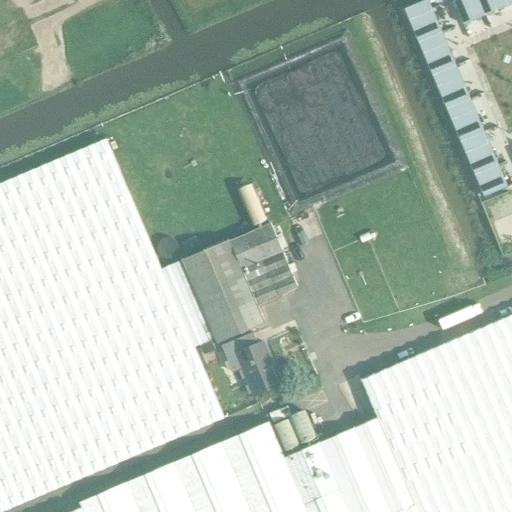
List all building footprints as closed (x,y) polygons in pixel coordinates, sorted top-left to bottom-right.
[(428,0),(426,0),(405,9),(419,42),(442,32),(428,0)] [(479,0),(456,0),(454,1),(464,25),(486,16),(479,0)] [(511,0),(479,0),(486,16),(511,4),(511,0)] [(442,32),(419,42),(433,75),(457,65),(442,32)] [(457,65),(433,75),(447,108),(471,98),(457,65)] [(471,98),(447,108),(461,142),(485,131),(471,98)] [(485,131),(461,142),(475,175),(499,165),(485,131)] [(0,511),(4,511),(130,459),(225,419),(221,409),(195,348),(201,345),(204,344),(211,341),(216,339),(218,343),(221,342),(232,338),(266,324),(258,306),(299,288),(284,252),(272,224),(254,232),(230,241),(162,269),(107,140),(0,184),(0,511)] [(499,165),(475,175),(484,197),(508,187),(499,165)] [(511,511),(511,315),(361,380),(377,418),(285,458),(270,423),(80,503),(83,509),(74,511),(511,511)] [(255,333),(224,347),(235,373),(244,369),(256,397),(284,385),(267,346),(265,340),(259,343),(255,333)] [(204,344),(201,345),(205,354),(215,350),(211,341),(204,344)]
